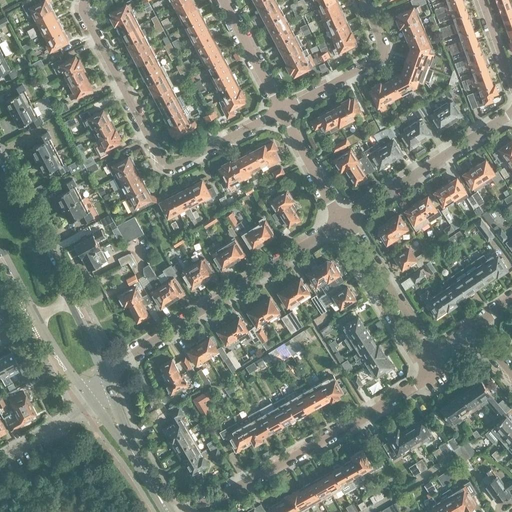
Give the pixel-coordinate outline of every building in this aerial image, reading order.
[(36,19),(53,10),(49,2),(49,0),(43,0),(43,1),(35,5),(33,1),(23,6),(28,15),(31,14),(34,20),(36,19)] [(125,5),(112,13),(114,17),(112,18),(115,24),(117,23),(132,15),(131,13),(136,11),(134,7),(136,7),(131,0),(130,0),(124,4),(125,5)] [(179,17),(190,11),(196,8),(193,3),(196,2),(194,0),(187,0),(176,6),(179,11),(177,12),(179,17)] [(260,0),(256,2),(259,7),(256,8),(259,14),(276,5),(273,0),(260,0)] [(313,0),(316,4),(317,3),(320,8),(337,1),(336,0),(313,0)] [(418,7),(421,6),(426,4),(424,0),(411,0),(410,1),(414,9),(398,15),(399,19),(397,20),(400,27),(402,26),(418,20),(416,14),(421,12),(418,7)] [(436,14),(446,11),(464,4),(462,0),(446,0),(449,5),(434,10),(436,14)] [(511,0),(509,0),(498,4),(501,13),(511,9),(511,0)] [(323,20),(327,18),(340,12),(338,7),(340,6),(337,1),(320,8),(322,14),(320,15),(323,20)] [(291,4),(293,9),(293,10),(299,6),(297,2),(291,4)] [(453,18),(467,13),(464,4),(446,11),(436,14),(438,19),(445,17),(445,16),(451,13),(453,18)] [(284,14),(281,9),(279,10),(276,5),(259,14),(263,20),(265,19),(267,23),(283,15),(284,14)] [(199,13),(196,8),(190,11),(179,17),(182,22),(184,21),(187,26),(203,17),(201,12),(199,13)] [(505,22),(511,19),(511,9),(501,13),(505,22)] [(41,29),(50,25),(56,21),(54,17),(57,16),(53,10),(36,19),(41,29)] [(302,18),(299,11),(295,13),(293,14),(297,21),(302,18)] [(342,17),(340,12),(327,18),(323,20),(325,25),(327,25),(329,30),(347,22),(344,16),(342,17)] [(452,29),(470,22),(467,13),(453,18),(455,23),(450,25),(450,24),(441,27),(443,32),(452,29)] [(134,15),(132,15),(117,23),(120,28),(117,29),(121,35),(137,26),(135,21),(137,20),(134,15)] [(283,15),(267,23),(269,28),(267,29),(270,35),(287,26),(284,21),(286,20),(283,15)] [(428,17),(432,26),(437,24),(433,15),(428,17)] [(0,28),(10,23),(6,16),(0,18),(0,28)] [(156,29),(162,26),(156,16),(152,18),(155,24),(154,25),(156,29)] [(190,38),(200,33),(207,29),(205,24),(207,23),(203,17),(187,26),(189,32),(188,33),(190,38)] [(405,38),(422,30),(418,20),(402,26),(404,31),(403,33),(405,38)] [(58,24),(56,21),(50,25),(41,29),(47,39),(64,30),(60,23),(58,24)] [(349,28),(347,22),(329,30),(332,35),(330,36),(332,41),(334,41),(350,33),(348,28),(349,28)] [(474,31),(470,22),(452,29),(443,32),(440,33),(442,37),(458,32),(460,36),(474,31)] [(140,31),(137,26),(121,35),(124,41),(126,40),(128,44),(145,35),(142,30),(140,31)] [(287,26),(270,35),(273,41),(276,39),(278,44),(294,35),(292,30),(290,31),(287,26)] [(302,31),(305,36),(311,33),(309,28),(302,31)] [(207,29),(200,33),(190,38),(193,43),(195,42),(198,47),(215,38),(211,32),(209,34),(207,29)] [(67,37),(64,30),(47,39),(50,45),(48,46),(51,51),(67,42),(65,38),(67,37)] [(427,54),(430,47),(422,30),(405,38),(406,43),(409,43),(411,47),(427,54)] [(447,51),(450,50),(458,47),(477,40),(474,31),(460,36),(462,41),(446,47),(447,51)] [(351,49),(358,46),(351,32),(350,33),(334,41),(336,45),(329,49),(326,45),(320,48),(326,59),(329,57),(350,46),(351,49)] [(281,55),(298,47),(302,45),(296,34),(294,35),(278,44),(280,48),(278,49),(281,55)] [(131,55),(148,46),(150,45),(145,35),(128,44),(130,48),(128,49),(131,55)] [(166,50),(173,46),(168,37),(163,39),(165,45),(164,46),(166,50)] [(174,46),(181,43),(178,38),(172,42),(174,46)] [(215,38),(198,47),(200,52),(199,53),(201,59),(218,50),(216,45),(218,44),(215,38)] [(466,54),(480,49),(477,40),(458,47),(450,50),(451,55),(465,50),(466,54)] [(148,46),(131,55),(134,61),(136,60),(139,64),(155,55),(153,51),(151,52),(148,46)] [(173,46),(166,50),(168,54),(175,51),(173,46)] [(301,52),(298,47),(281,55),(284,61),(286,60),(289,65),(303,57),(304,56),(305,56),(303,51),(301,52)] [(427,54),(411,47),(406,61),(428,69),(433,56),(427,54)] [(441,49),(438,54),(445,57),(447,51),(441,49)] [(456,68),(465,65),(483,58),(480,49),(466,54),(468,59),(455,64),(456,68)] [(218,50),(201,59),(204,64),(206,63),(209,68),(225,59),(222,53),(220,54),(218,50)] [(319,62),(323,60),(319,51),(314,54),(319,62)] [(314,65),(311,60),(308,54),(305,56),(304,56),(307,62),(306,63),(303,57),(289,65),(287,66),(290,73),(292,71),(294,75),(314,65)] [(155,55),(139,64),(142,69),(139,70),(142,76),(159,67),(156,62),(159,61),(155,55)] [(14,69),(7,56),(0,59),(0,76),(4,75),(8,81),(19,75),(15,68),(14,69)] [(63,63),(61,59),(52,64),(57,74),(61,71),(64,76),(66,75),(81,68),(83,67),(79,60),(77,61),(75,57),(63,63)] [(473,72),(487,67),(483,58),(465,65),(456,68),(458,73),(471,68),(473,72)] [(35,71),(45,66),(41,59),(31,64),(35,71)] [(212,79),(229,70),(227,66),(228,65),(225,59),(209,68),(211,73),(210,74),(212,79)] [(428,83),(433,71),(428,69),(406,61),(401,75),(418,81),(423,83),(424,81),(428,83)] [(150,85),(166,76),(169,75),(163,65),(159,67),(142,76),(146,82),(147,81),(150,85)] [(463,86),(467,85),(469,84),(471,83),(490,76),(487,67),(473,72),(474,77),(462,81),(463,86)] [(71,86),(88,77),(85,72),(84,73),(81,68),(66,75),(71,86)] [(450,79),(456,82),(458,80),(453,68),(450,79)] [(229,70),(212,79),(215,84),(217,83),(219,88),(236,79),(233,74),(231,75),(229,70)] [(395,76),(391,78),(400,95),(416,87),(418,81),(401,75),(397,77),(395,76)] [(153,97),(170,88),(167,83),(169,82),(166,76),(150,85),(152,90),(150,91),(153,97)] [(471,83),(472,85),(473,87),(477,86),(479,90),(493,85),(490,76),(471,83)] [(72,99),(92,89),(89,84),(91,83),(88,77),(71,86),(74,92),(69,94),(72,99)] [(387,83),(382,85),(389,101),(390,102),(395,100),(394,98),(400,95),(391,78),(387,80),(387,83)] [(196,88),(203,84),(200,79),(193,83),(196,88)] [(223,99),(225,98),(240,90),(238,86),(239,85),(236,79),(219,88),(216,90),(221,100),(223,99)] [(389,101),(382,85),(381,83),(374,87),(375,89),(371,91),(381,111),(387,109),(384,104),(389,101)] [(14,114),(31,104),(25,92),(27,91),(23,84),(12,90),(16,96),(7,101),(8,103),(7,103),(11,111),(12,110),(14,114)] [(494,102),(491,96),(499,93),(495,84),(493,85),(479,90),(481,95),(479,96),(480,100),(476,101),(473,93),(467,95),(472,109),(484,104),(484,105),(494,102)] [(450,98),(456,94),(450,86),(445,90),(450,98)] [(173,93),(170,88),(153,97),(156,103),(158,101),(161,106),(177,97),(175,92),(173,93)] [(222,106),(228,118),(235,114),(232,108),(246,101),(243,97),(245,96),(241,89),(240,90),(225,98),(227,103),(222,106)] [(177,97),(161,106),(163,110),(161,111),(164,117),(181,108),(178,103),(180,102),(177,97)] [(344,104),(352,119),(357,117),(359,122),(364,119),(354,99),(350,101),(349,99),(343,102),(344,104)] [(452,100),(441,107),(451,123),(462,116),(452,100)] [(419,105),(426,115),(430,112),(424,102),(419,105)] [(60,113),(69,109),(66,103),(57,107),(60,113)] [(38,117),(31,104),(14,114),(16,117),(15,118),(18,125),(20,125),(21,127),(30,122),(33,128),(43,123),(40,116),(38,117)] [(344,104),(330,111),(334,119),(336,118),(340,126),(346,122),(347,124),(353,121),(344,104)] [(419,105),(413,109),(419,119),(426,115),(419,105)] [(451,123),(441,107),(431,114),(441,129),(451,123)] [(181,108),(164,117),(167,123),(169,122),(171,126),(188,118),(186,113),(184,114),(181,108)] [(88,112),(80,116),(83,122),(83,121),(86,126),(88,125),(91,130),(94,129),(111,119),(108,114),(106,115),(103,110),(91,117),(88,112)] [(334,119),(330,111),(320,117),(321,118),(312,122),(316,129),(320,127),(322,131),(329,128),(330,131),(340,126),(339,123),(336,118),(334,119)] [(379,118),(376,112),(373,114),(381,129),(386,126),(381,117),(379,118)] [(194,121),(191,116),(188,118),(171,126),(169,127),(173,134),(175,133),(177,137),(197,126),(194,121)] [(65,122),(68,128),(77,123),(74,117),(65,122)] [(94,129),(100,139),(114,131),(112,126),(114,125),(111,119),(94,129)] [(421,119),(411,126),(421,142),(431,135),(421,119)] [(373,133),(379,130),(374,121),(368,123),(373,133)] [(400,133),(395,124),(390,126),(396,136),(400,134),(410,148),(421,142),(411,126),(400,133)] [(396,137),(396,136),(390,126),(374,134),(378,140),(381,138),(387,134),(391,139),(395,136),(396,137)] [(116,130),(100,139),(93,143),(95,148),(93,149),(98,157),(107,152),(105,149),(120,142),(118,138),(120,137),(116,130)] [(39,161),(57,152),(50,139),(51,138),(48,131),(37,137),(40,143),(32,148),(33,150),(32,151),(36,158),(37,157),(39,161)] [(357,140),(362,137),(359,131),(354,133),(357,140)] [(334,153),(343,148),(350,144),(347,139),(340,143),(331,147),(334,153)] [(506,158),(511,154),(511,139),(493,153),(496,158),(493,160),(497,165),(506,158)] [(383,147),(391,161),(402,154),(394,141),(383,147)] [(78,152),(82,149),(84,148),(81,143),(75,146),(78,152)] [(260,164),(261,167),(267,164),(268,167),(280,160),(275,150),(275,147),(274,144),(272,143),(265,147),(265,146),(255,151),(259,159),(257,160),(259,164),(260,164)] [(364,152),(366,156),(374,168),(378,165),(379,169),(391,161),(383,147),(381,145),(375,149),(373,146),(364,152)] [(86,168),(96,163),(92,155),(87,158),(82,149),(78,152),(86,168)] [(352,150),(334,162),(340,172),(345,169),(359,161),(352,150)] [(255,151),(241,158),(249,173),(261,167),(260,164),(259,164),(257,160),(259,159),(255,151)] [(57,152),(39,161),(41,165),(40,166),(43,173),(45,172),(46,174),(55,170),(58,176),(69,170),(65,164),(64,165),(57,152)] [(369,173),(375,170),(366,156),(359,161),(345,169),(355,185),(366,178),(364,175),(368,172),(369,173)] [(107,164),(115,178),(136,167),(132,160),(130,161),(128,158),(117,163),(116,160),(107,164)] [(251,176),(249,173),(241,158),(231,164),(239,180),(244,177),(245,179),(251,176)] [(77,160),(68,166),(72,173),(85,167),(82,161),(78,163),(77,160)] [(496,185),(504,180),(497,171),(494,173),(486,160),(475,167),(486,184),(493,180),(496,185)] [(239,180),(231,164),(230,162),(223,165),(224,167),(220,169),(231,191),(236,188),(234,183),(239,180)] [(96,163),(86,168),(89,174),(99,168),(96,163)] [(120,188),(122,187),(141,177),(136,167),(115,178),(120,188)] [(486,184),(475,167),(464,174),(475,191),(486,184)] [(275,178),(284,173),(282,168),(272,172),(275,178)] [(141,177),(122,187),(125,193),(127,197),(147,187),(141,177)] [(457,178),(446,185),(454,198),(465,192),(457,178)] [(82,200),(82,199),(76,187),(77,187),(73,179),(63,185),(66,192),(57,196),(58,198),(57,199),(61,206),(62,206),(64,209),(82,200)] [(191,184),(200,201),(205,199),(206,200),(209,205),(214,203),(212,200),(217,198),(213,191),(209,193),(202,181),(199,183),(198,181),(191,184)] [(200,201),(191,184),(184,188),(185,190),(182,191),(191,208),(195,206),(194,204),(200,201)] [(454,198),(446,185),(435,192),(444,205),(454,198)] [(154,202),(155,197),(151,195),(147,187),(127,197),(126,198),(133,214),(146,207),(144,203),(148,201),(154,202)] [(191,208),(182,191),(178,193),(177,191),(170,195),(179,212),(184,210),(185,211),(187,216),(189,215),(191,220),(192,220),(194,225),(199,223),(196,218),(193,212),(192,212),(191,208)] [(472,195),(479,205),(483,203),(484,202),(478,191),(472,195)] [(279,212),(289,205),(293,202),(286,192),(270,203),(277,213),(279,212)] [(225,196),(230,205),(236,202),(230,193),(225,196)] [(179,212),(170,195),(163,199),(158,198),(156,203),(161,205),(169,219),(175,216),(174,215),(179,212)] [(467,198),(474,209),(479,205),(472,195),(467,198)] [(225,208),(230,205),(225,196),(220,199),(225,208)] [(417,203),(429,222),(441,214),(438,209),(436,209),(428,196),(417,203)] [(240,207),(245,204),(241,198),(237,202),(240,207)] [(83,224),(94,219),(90,212),(89,213),(82,200),(64,209),(66,213),(65,214),(69,221),(70,220),(71,222),(80,218),(83,224)] [(416,230),(429,222),(417,203),(406,210),(414,223),(413,224),(416,230)] [(289,205),(279,212),(289,227),(299,221),(289,205)] [(479,205),(474,209),(477,215),(483,211),(479,205)] [(441,210),(449,223),(450,223),(455,220),(446,207),(441,210)] [(487,210),(482,214),(489,224),(495,219),(487,210)] [(232,212),(226,216),(237,234),(241,231),(253,251),(264,244),(253,226),(247,230),(241,221),(239,223),(232,212)] [(104,226),(114,221),(111,214),(100,219),(104,226)] [(214,215),(206,220),(210,225),(218,220),(217,220),(218,220),(214,215)] [(275,215),(270,218),(273,223),(278,220),(275,215)] [(394,216),(388,220),(389,221),(398,237),(409,230),(399,215),(395,218),(394,216)] [(135,235),(142,230),(134,216),(116,226),(122,236),(133,231),(135,235)] [(264,244),(275,236),(263,217),(258,220),(260,222),(253,226),(264,244)] [(488,241),(495,236),(481,217),(474,222),(488,241)] [(455,219),(455,220),(450,223),(451,225),(454,229),(459,226),(455,219)] [(174,229),(179,227),(175,221),(171,223),(174,229)] [(396,248),(400,246),(403,244),(398,237),(389,221),(380,227),(379,231),(387,244),(392,241),(396,248)] [(447,234),(454,230),(454,229),(451,225),(444,229),(447,234)] [(465,238),(470,235),(465,227),(460,231),(465,238)] [(500,229),(496,232),(495,233),(502,242),(508,238),(502,228),(500,229)] [(82,257),(83,256),(100,247),(97,241),(105,237),(102,231),(76,245),(82,257)] [(460,231),(455,234),(460,242),(465,238),(460,231)] [(455,234),(449,238),(454,245),(460,242),(455,234)] [(234,263),(245,256),(234,238),(233,236),(228,239),(229,241),(223,245),(234,263)] [(445,241),(450,248),(454,245),(449,238),(445,241)] [(445,251),(450,248),(445,241),(440,244),(445,251)] [(415,257),(409,248),(410,247),(406,242),(403,244),(400,246),(403,251),(395,256),(403,268),(415,261),(419,267),(424,264),(430,260),(432,259),(427,252),(426,250),(415,257)] [(234,263),(223,245),(216,250),(215,248),(210,251),(223,270),(234,263)] [(100,247),(83,256),(85,259),(83,260),(88,267),(89,267),(90,268),(106,259),(100,247)] [(487,260),(497,275),(498,277),(508,270),(496,252),(491,255),(492,256),(487,260)] [(137,265),(131,253),(129,254),(118,259),(121,266),(127,263),(131,269),(137,265)] [(473,261),(487,282),(497,275),(487,260),(483,254),(473,261)] [(202,258),(192,264),(204,282),(215,274),(204,257),(202,259),(202,258)] [(319,266),(328,282),(340,274),(339,273),(340,272),(336,266),(335,267),(331,261),(327,260),(319,266)] [(431,274),(436,270),(430,260),(424,264),(431,274)] [(477,288),(487,282),(473,261),(463,267),(477,288)] [(172,302),(184,294),(174,277),(178,274),(172,264),(163,270),(164,272),(156,276),(162,285),(172,302)] [(183,271),(181,272),(192,289),(204,282),(192,264),(183,270),(183,271)] [(172,302),(162,285),(156,276),(149,265),(144,268),(144,274),(146,277),(139,281),(146,291),(149,289),(150,290),(161,308),(172,302)] [(328,282),(319,266),(307,273),(317,289),(328,282)] [(467,295),(477,288),(463,267),(453,274),(467,295)] [(420,270),(410,277),(415,283),(425,277),(420,270)] [(133,284),(134,286),(118,295),(124,307),(129,305),(143,297),(138,289),(142,287),(139,281),(135,274),(126,279),(129,286),(133,284)] [(457,302),(467,295),(453,274),(443,281),(446,285),(457,302)] [(415,283),(410,277),(401,283),(405,290),(415,283)] [(289,283),(299,300),(310,293),(301,278),(296,281),(295,279),(289,283)] [(299,300),(289,283),(282,288),(283,289),(278,292),(288,307),(299,300)] [(457,302),(446,285),(441,288),(443,290),(437,294),(448,310),(458,304),(457,302)] [(335,294),(334,295),(342,307),(356,298),(348,286),(341,291),(339,287),(333,291),(335,294)] [(319,298),(324,295),(320,290),(316,293),(317,294),(319,298)] [(437,294),(431,297),(427,291),(421,295),(428,305),(427,306),(429,309),(431,307),(434,311),(431,313),(435,319),(448,310),(437,294)] [(149,304),(152,302),(147,294),(143,297),(129,305),(138,321),(150,315),(144,304),(146,303),(147,305),(149,304)] [(322,303),(319,298),(317,294),(311,298),(321,314),(323,314),(327,311),(322,303)] [(265,298),(258,303),(269,319),(280,312),(270,297),(266,300),(265,298)] [(269,319),(258,303),(251,307),(252,308),(248,311),(256,324),(251,327),(259,340),(264,346),(266,350),(273,346),(268,339),(269,339),(263,329),(264,328),(261,324),(269,319)] [(293,310),(287,314),(297,330),(303,326),(293,310)] [(345,334),(348,338),(365,327),(358,316),(355,318),(350,311),(341,317),(345,324),(342,326),(346,333),(345,334)] [(322,313),(321,314),(313,319),(319,328),(327,323),(328,322),(323,314),(323,313),(322,313)] [(297,330),(287,314),(281,318),(291,334),(297,330)] [(248,329),(239,315),(228,322),(237,337),(240,341),(246,338),(248,341),(252,339),(255,343),(259,340),(251,327),(248,329)] [(237,337),(228,322),(217,330),(226,344),(237,337)] [(327,326),(328,325),(327,323),(319,328),(323,335),(330,331),(327,326)] [(348,338),(351,342),(352,341),(356,347),(372,337),(365,327),(348,338)] [(297,334),(301,340),(308,336),(304,330),(297,334)] [(295,344),(301,340),(297,334),(291,338),(295,344)] [(209,335),(198,342),(209,359),(215,356),(216,357),(221,354),(225,361),(233,374),(236,369),(227,353),(221,344),(216,347),(209,335)] [(377,346),(372,337),(356,347),(359,353),(358,353),(361,358),(380,346),(379,345),(379,344),(377,346)] [(209,359),(198,342),(186,349),(198,366),(209,359)] [(338,344),(332,348),(334,352),(340,348),(338,344)] [(368,367),(386,355),(381,348),(383,347),(380,344),(379,345),(380,346),(361,358),(357,361),(359,365),(364,361),(368,367)] [(227,353),(236,369),(241,366),(231,350),(227,353)] [(18,360),(16,361),(11,351),(0,356),(0,359),(7,373),(15,369),(19,376),(19,377),(22,383),(30,379),(26,372),(25,373),(18,360)] [(381,377),(384,375),(384,374),(394,368),(386,355),(368,367),(372,373),(370,374),(373,378),(378,375),(379,377),(381,376),(381,377)] [(187,370),(192,367),(186,356),(181,360),(187,370)] [(262,357),(257,360),(260,365),(265,362),(262,357)] [(169,381),(181,375),(172,358),(161,364),(161,366),(161,368),(162,371),(164,372),(169,381)] [(8,375),(7,373),(0,359),(0,376),(1,376),(2,378),(8,375)] [(249,373),(254,371),(250,364),(246,367),(249,373)] [(205,387),(211,383),(201,368),(196,372),(205,387)] [(188,385),(186,381),(182,374),(181,375),(169,381),(165,383),(166,386),(166,387),(167,391),(169,391),(171,394),(188,385)] [(326,377),(320,380),(330,399),(332,402),(339,398),(338,395),(346,390),(343,386),(341,387),(340,386),(344,384),(341,380),(338,382),(333,374),(326,377)] [(352,379),(358,388),(363,385),(357,376),(352,379)] [(326,401),(330,399),(320,380),(308,387),(318,406),(320,405),(322,405),(325,403),(326,401)] [(502,409),(507,405),(502,400),(498,404),(492,397),(493,397),(486,387),(488,385),(485,380),(483,382),(482,381),(480,382),(480,381),(472,386),(473,387),(471,388),(483,406),(488,402),(497,412),(492,416),(494,419),(499,415),(497,413),(502,409)] [(3,395),(16,388),(13,383),(7,386),(9,389),(2,392),(3,395)] [(231,384),(225,388),(230,396),(236,393),(235,390),(231,384)] [(308,387),(296,393),(307,412),(308,411),(310,412),(314,410),(314,408),(318,406),(308,387)] [(0,413),(3,418),(15,412),(30,404),(23,391),(20,393),(19,392),(17,388),(16,388),(3,395),(0,396),(0,413)] [(461,394),(472,411),(477,408),(478,409),(483,406),(471,388),(469,390),(468,389),(461,394)] [(192,400),(202,416),(209,412),(203,402),(212,397),(208,390),(192,400)] [(307,412),(296,393),(295,391),(284,397),(296,418),(298,419),(302,416),(303,414),(307,412)] [(466,415),(472,411),(461,394),(453,400),(454,401),(451,402),(463,420),(468,417),(466,415)] [(295,419),(296,418),(284,397),(272,404),(274,406),(273,406),(284,425),(289,422),(291,422),(295,420),(295,419)] [(463,420),(451,402),(449,404),(449,403),(442,407),(442,408),(441,409),(452,425),(457,421),(459,423),(463,420)] [(15,412),(18,417),(19,417),(20,420),(9,425),(12,430),(30,420),(28,418),(35,414),(30,404),(15,412)] [(283,427),(284,425),(273,406),(262,412),(272,431),(277,429),(279,429),(283,427)] [(171,441),(188,431),(180,417),(184,415),(180,408),(169,414),(174,423),(164,429),(171,441)] [(272,433),(272,431),(262,412),(250,419),(261,438),(266,435),(268,436),(272,433)] [(500,438),(511,427),(511,420),(509,417),(508,418),(506,415),(490,430),(494,434),(496,433),(500,438)] [(240,430),(248,445),(254,442),(255,444),(262,440),(261,438),(250,419),(249,417),(237,423),(237,424),(240,430)] [(426,427),(422,420),(417,423),(414,422),(410,425),(421,443),(427,439),(428,441),(433,438),(429,432),(431,431),(428,425),(426,427)] [(205,426),(202,421),(195,425),(198,430),(205,426)] [(227,435),(237,451),(248,445),(237,424),(221,432),(224,437),(227,435)] [(405,430),(400,433),(408,447),(410,449),(421,443),(410,425),(405,428),(405,430)] [(511,427),(500,438),(504,443),(502,444),(506,448),(511,442),(511,427)] [(408,447),(400,433),(397,429),(387,435),(390,440),(387,442),(391,448),(387,450),(393,459),(404,452),(403,450),(408,447)] [(476,438),(480,435),(476,430),(472,433),(476,438)] [(188,431),(171,441),(172,444),(174,443),(179,451),(195,442),(188,431)] [(454,451),(460,447),(453,437),(447,441),(454,451)] [(195,442),(179,451),(185,462),(201,453),(195,442)] [(439,446),(439,447),(445,456),(452,452),(445,442),(439,446)] [(217,461),(223,457),(215,445),(209,448),(211,451),(217,461)] [(458,457),(467,451),(463,445),(460,447),(454,451),(458,457)] [(438,460),(445,456),(439,447),(433,452),(438,460)] [(201,453),(185,462),(188,466),(185,467),(190,476),(192,474),(195,479),(203,475),(199,469),(208,464),(203,457),(208,455),(206,450),(201,453)] [(354,459),(361,473),(368,469),(370,473),(383,466),(377,457),(373,459),(369,453),(366,455),(363,450),(352,456),(354,459)] [(495,458),(500,453),(497,450),(491,454),(495,458)] [(467,451),(458,457),(462,463),(467,459),(470,457),(467,451)] [(500,453),(495,458),(498,462),(503,457),(500,453)] [(356,487),(366,482),(361,473),(354,459),(343,465),(356,487)] [(415,463),(421,471),(427,467),(422,459),(415,463)] [(467,459),(462,463),(468,472),(473,468),(467,459)] [(414,476),(421,471),(415,463),(409,467),(414,476)] [(333,471),(342,488),(345,493),(356,487),(343,465),(340,467),(340,465),(337,465),(333,467),(333,469),(333,470),(333,471)] [(503,485),(491,468),(486,472),(488,475),(482,479),(486,483),(485,484),(497,502),(504,497),(506,500),(510,496),(507,491),(511,487),(511,481),(510,482),(509,481),(503,485)] [(444,473),(449,481),(455,477),(450,469),(444,473)] [(333,471),(322,477),(332,494),(342,488),(333,471)] [(443,485),(449,481),(444,473),(438,477),(443,485)] [(322,477),(312,483),(321,500),(332,494),(322,477)] [(464,511),(466,511),(477,506),(471,495),(477,492),(470,480),(464,484),(465,485),(460,489),(453,493),(462,509),(464,511)] [(437,502),(433,496),(432,495),(438,491),(431,481),(424,486),(429,493),(427,494),(429,498),(423,501),(428,508),(432,505),(435,511),(450,511),(442,499),(437,502)] [(313,510),(318,508),(315,503),(321,500),(312,483),(301,489),(311,506),(313,510)] [(390,486),(389,486),(384,489),(388,495),(393,492),(390,486)] [(379,487),(372,491),(378,500),(384,497),(379,487)] [(301,489),(291,494),(300,511),(311,506),(301,489)] [(453,493),(442,499),(450,511),(457,511),(458,511),(462,509),(453,493)] [(299,511),(300,511),(291,494),(283,499),(284,500),(281,502),(286,511),(299,511)] [(247,496),(241,500),(247,508),(252,505),(247,496)] [(363,501),(358,504),(361,510),(366,507),(363,501)] [(286,511),(281,502),(270,508),(271,511),(286,511)] [(389,507),(392,511),(401,511),(396,503),(389,507)]
